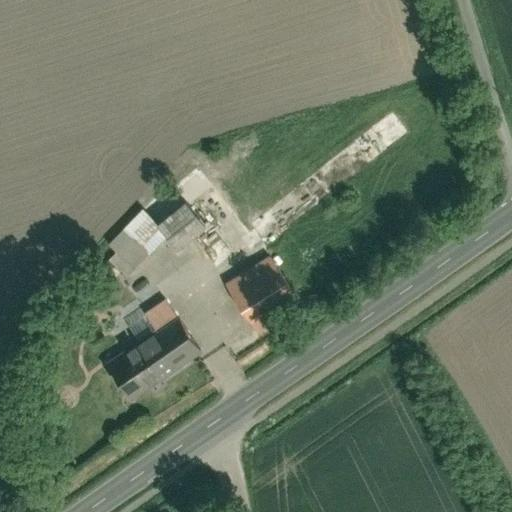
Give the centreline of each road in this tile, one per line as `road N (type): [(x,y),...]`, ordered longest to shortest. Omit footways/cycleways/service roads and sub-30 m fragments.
road 1 (tertiary): [(511,195),(219,399)]
road 2 (tertiary): [(219,399),(58,511)]
road 3 (residential): [(463,0),(511,163)]
